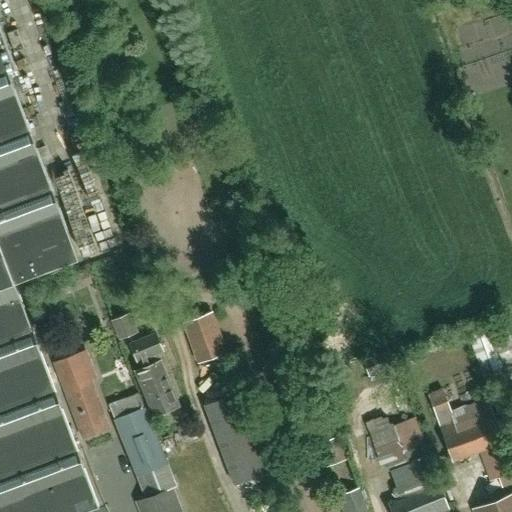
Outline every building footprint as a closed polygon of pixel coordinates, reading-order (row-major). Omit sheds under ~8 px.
[(0,511),(83,511),(99,506),(15,283),(78,259),(8,72),(16,69),(0,24),(0,511)] [(87,269),(42,286),(45,296),(60,290),(62,294),(93,283),(87,269)] [(228,352),(213,311),(182,323),(197,364),(228,352)] [(120,339),(139,332),(130,312),(112,320),(120,339)] [(492,330),(488,322),(468,330),(471,338),(482,366),(488,382),(511,372),(511,342),(508,331),(495,337),(492,330)] [(153,415),(179,405),(161,360),(157,362),(154,355),(164,351),(156,332),(130,343),(141,368),(135,371),(153,415)] [(57,361),(62,375),(84,436),(107,427),(89,379),(96,376),(87,350),(57,361)] [(370,377),(394,368),(387,351),(363,360),(370,377)] [(429,395),(428,395),(436,418),(437,418),(439,424),(441,428),(452,462),(480,451),(490,481),(499,478),(502,487),(511,483),(511,461),(505,441),(504,442),(488,398),(469,405),(468,404),(454,410),(450,411),(446,401),(443,390),(429,395)] [(235,484),(271,470),(240,391),(204,405),(235,484)] [(138,475),(167,463),(140,393),(110,404),(138,475)] [(448,511),(437,483),(439,482),(429,453),(430,453),(416,417),(394,425),(393,423),(390,424),(388,418),(389,418),(388,416),(383,418),(382,415),(366,422),(374,444),(376,451),(385,473),(390,471),(396,487),(391,489),(395,499),(389,502),(392,511),(448,511)] [(326,468),(347,460),(338,437),(333,438),(331,430),(318,434),(321,443),(317,444),(326,468)] [(143,487),(147,497),(137,501),(141,511),(182,511),(173,487),(176,486),(172,476),(143,487)] [(511,511),(511,494),(473,510),(474,511),(511,511)]
